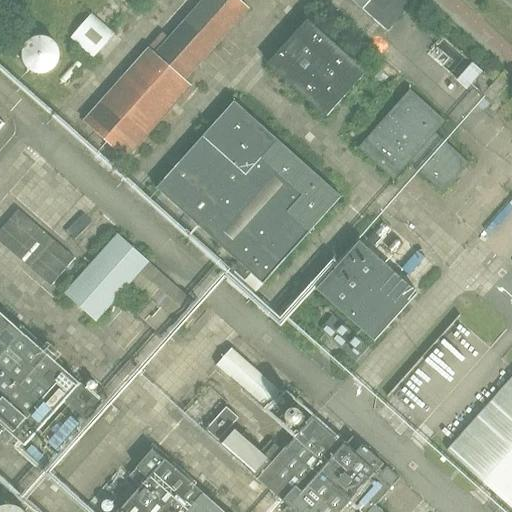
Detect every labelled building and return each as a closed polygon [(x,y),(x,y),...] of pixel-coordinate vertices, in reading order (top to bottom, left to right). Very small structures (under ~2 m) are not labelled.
[(192,86),(186,81),(250,9),(238,0),(202,0),(154,53),(149,48),(84,121),(127,159),(192,86)] [(363,10),(380,24),(389,32),(417,0),(351,0),(363,10)] [(117,33),(95,13),(74,35),(97,55),(117,33)] [(366,73),(308,21),(269,65),(327,117),(366,73)] [(59,55),(59,51),(58,44),(56,40),(53,37),(49,34),(46,33),(39,32),(36,33),(32,34),(27,38),(23,44),(22,51),(23,57),(25,61),(28,65),(31,67),(35,69),(41,70),(47,69),(53,65),(58,59),(59,55)] [(434,53),(450,62),(455,53),(440,44),(434,53)] [(97,91),(105,84),(85,62),(66,79),(76,90),(87,80),(97,91)] [(499,73),(492,67),(485,74),(493,81),(499,73)] [(394,180),(409,162),(443,193),(470,163),(435,133),(446,121),(411,90),(358,148),(394,180)] [(171,174),(158,189),(162,193),(238,261),(231,269),(245,281),(252,273),(252,274),(258,279),(264,284),(342,197),(235,101),(185,158),(171,174)] [(511,152),(509,150),(489,170),(500,182),(511,169),(511,152)] [(54,180),(29,206),(50,226),(75,200),(54,180)] [(467,221),(485,199),(475,190),(456,212),(467,221)] [(117,234),(65,293),(75,303),(87,314),(97,322),(127,289),(141,302),(134,310),(145,320),(162,336),(176,321),(188,332),(205,312),(150,263),(140,254),(128,243),(117,234)] [(376,342),(393,322),(418,294),(360,241),(318,290),(376,342)] [(2,316),(0,314),(0,432),(20,451),(25,446),(65,402),(87,422),(103,404),(22,332),(2,316)] [(332,343),(320,352),(329,363),(340,354),(332,343)] [(216,366),(234,382),(265,410),(281,393),(232,349),(216,366)] [(207,367),(198,371),(208,395),(217,391),(207,367)] [(511,378),(447,451),(511,508),(511,378)] [(239,418),(227,407),(206,430),(219,441),(239,418)] [(236,430),(223,445),(252,470),(250,473),(259,480),(268,489),(280,499),(295,511),(341,511),(346,508),(351,501),(356,505),(362,510),(363,511),(383,511),(376,505),(399,479),(400,478),(387,466),(386,467),(379,475),(377,473),(383,465),(384,464),(363,445),(356,453),(347,446),(348,445),(339,437),(322,422),(314,415),(306,424),(308,425),(284,452),(275,444),(265,456),(236,430)] [(224,511),(167,460),(165,461),(154,450),(137,469),(150,479),(120,511),(224,511)] [(28,511),(26,508),(22,505),(19,504),(13,502),(10,502),(3,504),(0,505),(0,511),(28,511)]
